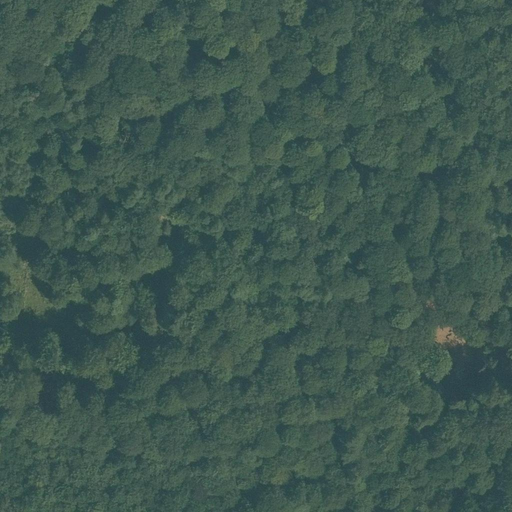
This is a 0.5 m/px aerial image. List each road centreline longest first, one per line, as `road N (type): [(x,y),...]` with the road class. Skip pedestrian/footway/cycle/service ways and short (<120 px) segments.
road 1 (track): [(0,382),(96,413),(189,421),(490,364)]
road 2 (track): [(443,0),(476,157),(511,212)]
